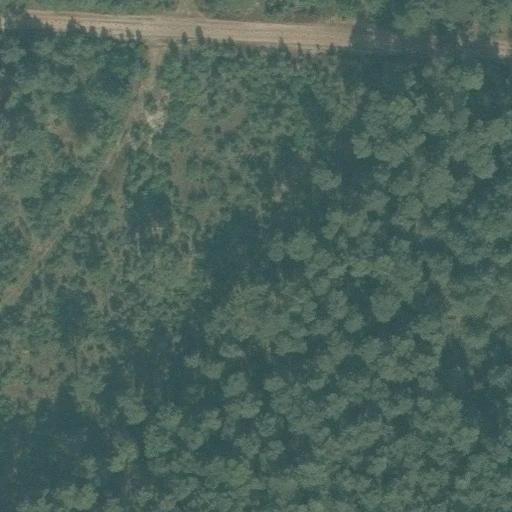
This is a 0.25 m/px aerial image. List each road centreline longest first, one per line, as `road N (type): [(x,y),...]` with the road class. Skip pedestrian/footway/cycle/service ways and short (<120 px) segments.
road 1 (track): [(181,0),(162,28),(511,45)]
road 2 (track): [(162,28),(0,18)]
